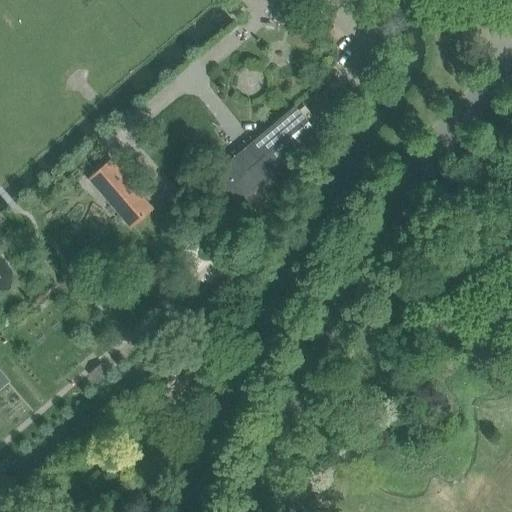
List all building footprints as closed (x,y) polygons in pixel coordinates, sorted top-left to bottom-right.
[(237,207),(319,136),(294,107),(254,141),(250,136),(231,152),(235,157),(212,176),(220,187),(212,194),(228,213),(236,206),(237,207)] [(150,209),(110,163),(91,179),(131,226),(150,209)] [(15,230),(6,218),(0,222),(0,234),(4,239),(15,230)] [(147,291),(163,278),(152,265),(136,279),(147,291)] [(110,373),(103,365),(102,364),(89,374),(90,376),(97,384),(110,373)]
